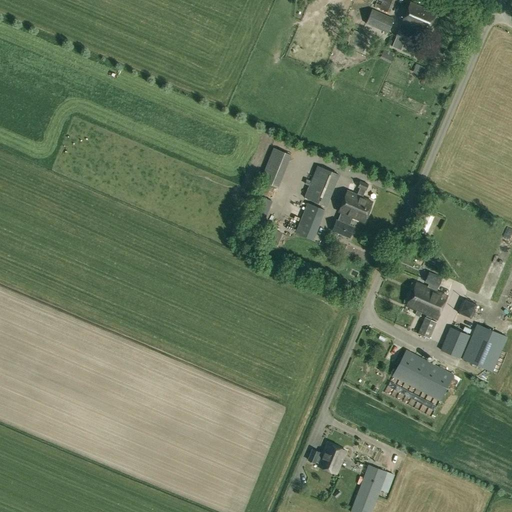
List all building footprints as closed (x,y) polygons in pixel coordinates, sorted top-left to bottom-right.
[(378,9),(389,13),(394,0),(376,0),(374,6),(379,8),(378,9)] [(401,23),(395,36),(411,43),(417,29),(427,33),(435,13),(410,2),(401,23)] [(366,24),(388,33),(394,19),(372,10),(366,24)] [(352,34),(348,42),(359,47),(362,38),(352,34)] [(395,54),(384,49),(379,58),(391,63),(395,54)] [(412,71),(424,76),(427,69),(416,64),(412,71)] [(304,198),(326,206),(338,175),(317,166),(304,198)] [(365,191),(369,184),(360,180),(357,187),(359,188),(356,195),(347,191),(338,211),(343,213),(339,222),(335,220),(330,230),(350,238),(354,228),(350,226),(353,217),(364,222),(373,201),(362,197),(365,191)] [(312,240),(324,210),(307,203),(295,233),(312,240)] [(278,217),(288,220),(292,207),(282,204),(278,217)] [(432,206),(427,215),(434,218),(438,210),(432,206)] [(282,233),(276,231),(271,243),(277,245),(282,233)] [(508,255),(511,243),(511,242),(504,240),(500,252),(508,255)] [(436,286),(440,278),(429,273),(425,282),(429,284),(428,287),(416,282),(406,305),(417,310),(415,315),(419,317),(421,312),(438,319),(447,296),(436,291),(438,286),(436,286)] [(463,299),(457,312),(471,319),(477,305),(463,299)] [(425,317),(418,334),(429,339),(436,322),(425,317)] [(492,372),(507,337),(476,324),(461,359),(492,372)] [(440,350),(460,359),(470,335),(450,327),(440,350)] [(384,346),(390,349),(393,342),(387,339),(384,346)] [(440,401),(454,374),(406,349),(392,376),(440,401)] [(323,453),(312,449),(307,459),(315,463),(315,461),(319,463),(317,466),(336,474),(346,451),(327,443),(323,453)] [(387,457),(394,461),(397,454),(390,451),(387,457)] [(368,464),(350,511),(371,511),(383,483),(390,486),(394,474),(368,464)]
